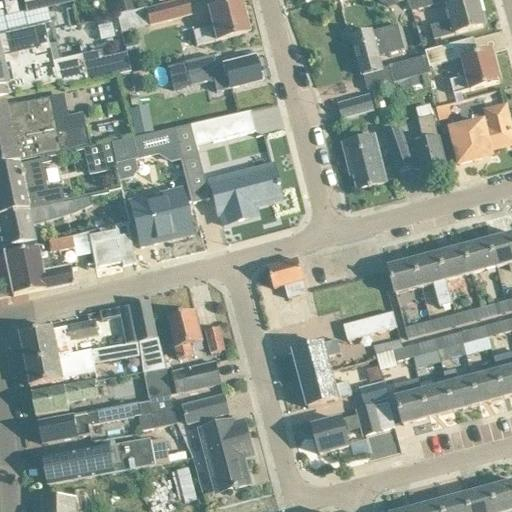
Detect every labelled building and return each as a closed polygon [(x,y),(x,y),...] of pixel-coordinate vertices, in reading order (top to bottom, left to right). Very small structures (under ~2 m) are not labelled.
[(25,0),(26,2),(29,14),(47,10),(71,5),(70,0),(25,0)] [(134,12),(117,16),(121,33),(150,26),(151,28),(191,16),(186,0),(183,0),(147,10),(146,8),(134,11),(134,12)] [(409,0),(412,12),(448,3),(446,0),(409,0)] [(477,0),(474,0),(458,4),(449,7),(452,22),(431,27),(435,41),(456,35),(456,36),(485,28),(485,27),(484,27),(481,16),(482,16),(477,0)] [(131,2),(113,7),(116,16),(117,16),(134,12),(131,2)] [(197,47),(247,34),(239,3),(209,11),(213,27),(194,32),(197,47)] [(0,97),(58,84),(64,88),(88,83),(130,74),(126,55),(125,54),(102,60),(100,52),(82,57),(53,63),(53,62),(50,51),(45,26),(7,35),(5,26),(0,7),(0,97)] [(111,24),(96,28),(99,42),(114,38),(111,24)] [(379,58),(404,51),(398,26),(352,38),(363,77),(383,72),(379,58)] [(444,48),(426,52),(430,67),(459,59),(458,56),(477,51),(474,39),(455,45),(444,48)] [(135,42),(123,45),(125,54),(126,55),(138,52),(135,42)] [(470,78),(451,82),(455,94),(500,84),(492,53),(465,60),(470,78)] [(169,77),(172,89),(173,89),(173,90),(213,80),(216,94),(230,90),(260,83),(254,59),(216,69),(213,57),(185,64),(187,72),(169,77)] [(394,85),(431,75),(431,74),(426,57),(389,68),(394,85)] [(428,77),(417,80),(419,88),(430,85),(428,77)] [(0,166),(71,152),(71,151),(89,147),(85,127),(67,131),(64,119),(55,121),(50,98),(4,108),(4,106),(0,106),(0,166)] [(371,98),(359,101),(340,107),(344,120),(374,112),(371,98)] [(450,101),(451,114),(465,112),(463,100),(450,101)] [(94,107),(74,106),(73,126),(94,126),(94,107)] [(424,143),(415,144),(406,146),(401,131),(385,136),(398,174),(414,168),(413,167),(420,165),(423,175),(446,170),(438,139),(436,128),(431,106),(417,109),(420,120),(418,121),(424,143)] [(449,106),(436,109),(439,123),(447,121),(451,115),(449,106)] [(455,147),(460,166),(481,161),(481,160),(481,156),(491,153),(491,152),(511,146),(511,132),(506,108),(486,113),(488,123),(451,132),(455,147)] [(250,114),(207,124),(211,143),(254,133),(250,114)] [(132,140),(110,145),(116,170),(119,182),(132,179),(136,171),(134,162),(158,157),(170,164),(181,162),(174,131),(132,141),(132,140)] [(359,191),(369,188),(369,189),(372,189),(372,187),(386,184),(374,138),(344,145),(350,170),(353,169),(359,191)] [(208,195),(198,158),(182,162),(192,199),(208,195)] [(0,217),(28,211),(46,207),(63,204),(60,190),(47,193),(40,162),(0,170),(0,217)] [(271,168),(210,184),(218,217),(221,217),(224,227),(225,227),(225,226),(243,221),(241,211),(280,201),(277,190),(278,189),(277,186),(276,186),(271,168)] [(186,214),(182,198),(180,191),(146,199),(130,203),(136,230),(141,249),(157,245),(156,241),(190,233),(186,214)] [(48,219),(73,214),(71,202),(63,204),(46,207),(48,219)] [(35,243),(28,211),(0,217),(0,234),(3,249),(35,243)] [(135,266),(132,246),(127,224),(114,227),(115,232),(88,237),(95,270),(121,264),(122,268),(135,266)] [(511,271),(511,235),(491,241),(498,268),(510,265),(511,272),(511,271)] [(12,298),(73,286),(70,268),(62,269),(61,261),(54,263),(52,254),(74,250),(72,240),(48,245),(48,246),(5,255),(4,254),(3,255),(12,298)] [(491,241),(466,248),(473,275),(498,268),(491,241)] [(466,248),(441,255),(448,282),(473,275),(466,248)] [(441,255),(415,262),(423,288),(434,285),(441,308),(453,304),(447,282),(448,282),(441,255)] [(308,295),(299,262),(269,270),(274,290),(285,288),(289,300),(308,295)] [(423,288),(415,262),(389,269),(396,296),(423,288)] [(383,270),(324,287),(331,312),(390,295),(383,270)] [(482,309),(485,320),(510,313),(507,302),(482,309)] [(134,317),(139,344),(141,343),(143,343),(143,342),(157,339),(149,303),(132,307),(134,317)] [(132,307),(100,313),(102,324),(120,320),(134,317),(132,307)] [(482,309),(457,315),(460,327),(485,320),(482,309)] [(203,344),(201,336),(195,313),(168,319),(179,362),(194,358),(191,347),(203,344)] [(393,314),(343,327),(347,343),(397,330),(393,314)] [(457,315),(432,322),(435,333),(460,327),(457,315)] [(490,338),(511,331),(511,327),(510,320),(487,326),(490,338)] [(435,333),(432,322),(406,329),(409,340),(435,333)] [(71,342),(99,337),(96,323),(54,331),(53,329),(20,336),(26,365),(73,355),(71,342)] [(489,338),(490,338),(487,326),(462,333),(465,344),(468,356),(469,355),(469,356),(492,350),(489,338)] [(206,333),(207,335),(212,355),(225,352),(220,329),(206,333)] [(462,333),(438,340),(441,351),(448,349),(451,360),(467,356),(468,356),(465,344),(462,333)] [(143,343),(141,343),(142,358),(144,373),(166,369),(158,340),(157,340),(157,339),(143,342),(143,343)] [(381,373),(389,371),(384,355),(403,350),(401,340),(375,347),(381,373)] [(438,340),(412,347),(415,358),(441,351),(438,340)] [(300,380),(330,372),(326,357),(340,353),(337,341),(293,353),(300,380)] [(415,358),(412,347),(403,350),(384,355),(389,371),(397,369),(395,364),(397,363),(415,358)] [(73,355),(26,365),(31,389),(32,388),(50,385),(64,382),(63,379),(71,378),(97,373),(95,366),(93,352),(84,353),(73,355)] [(178,396),(202,391),(221,386),(216,365),(173,375),(178,396)] [(511,367),(498,371),(506,400),(511,398),(511,367)] [(166,369),(144,373),(150,402),(172,398),(166,369)] [(445,373),(448,384),(455,413),(481,406),(474,377),(459,381),(456,370),(445,373)] [(498,371),(474,377),(481,406),(506,400),(498,371)] [(308,409),(327,404),(352,397),(348,382),(334,386),(330,372),(300,380),(308,409)] [(385,382),(361,389),(365,405),(389,398),(385,382)] [(421,385),(423,390),(430,420),(455,413),(448,384),(434,388),(432,382),(421,385)] [(69,412),(67,404),(99,398),(96,383),(32,395),(37,419),(69,412)] [(430,420),(423,390),(396,398),(403,427),(430,420)] [(224,397),(182,409),(188,426),(229,415),(224,397)] [(155,430),(158,429),(161,428),(178,425),(172,398),(150,402),(150,404),(40,424),(44,446),(91,437),(89,427),(133,419),(133,418),(152,415),(155,430)] [(364,438),(366,437),(396,429),(389,404),(358,412),(359,417),(313,429),(320,456),(349,448),(345,433),(362,429),(364,438)] [(234,423),(214,429),(200,432),(217,495),(239,490),(239,488),(250,485),(240,445),(249,443),(245,423),(234,426),(234,423)] [(47,460),(44,460),(49,487),(69,483),(132,472),(170,465),(166,441),(151,443),(151,441),(82,453),(64,456),(47,460)] [(511,511),(511,483),(491,489),(497,511),(511,511)] [(155,485),(120,490),(121,502),(156,497),(155,485)] [(497,511),(491,489),(467,496),(470,511),(497,511)] [(95,511),(94,490),(86,490),(76,491),(76,498),(63,499),(43,499),(43,511),(95,511)] [(470,511),(467,496),(441,503),(443,511),(470,511)] [(443,511),(441,503),(416,509),(416,511),(443,511)]
